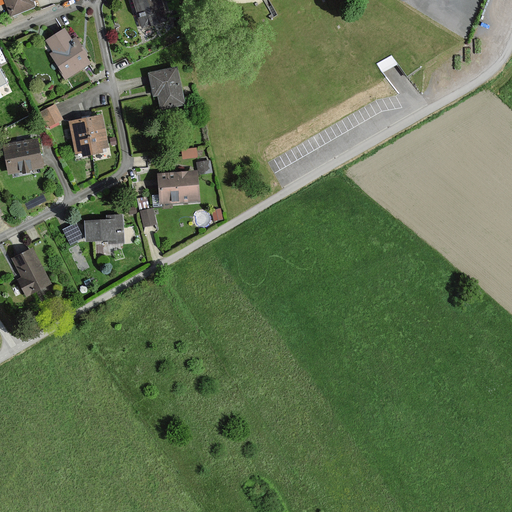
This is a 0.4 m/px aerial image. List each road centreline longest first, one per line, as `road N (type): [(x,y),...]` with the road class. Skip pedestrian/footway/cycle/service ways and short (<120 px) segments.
road 1 (residential): [(511,39),(478,81),(13,349)]
road 2 (residential): [(0,237),(124,171),(94,0)]
